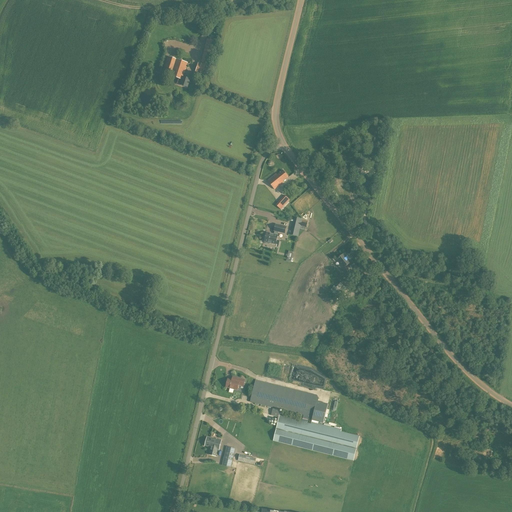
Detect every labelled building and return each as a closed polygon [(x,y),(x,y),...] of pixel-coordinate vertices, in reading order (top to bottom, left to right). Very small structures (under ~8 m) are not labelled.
[(209,63),(214,41),(207,39),(202,61),(209,63)] [(187,87),(190,79),(182,77),(187,63),(168,57),(163,73),(181,79),(180,85),(187,87)] [(206,77),(210,66),(198,62),(194,73),(206,77)] [(359,175),(364,164),(358,161),(354,172),(359,175)] [(288,177),(283,170),(277,175),(276,174),(268,181),(275,189),(283,183),(283,182),(288,177)] [(281,209),(289,200),(284,195),(275,205),(281,209)] [(274,230),(275,230),(274,234),(266,232),(264,241),(266,241),(265,243),(269,244),(270,242),(275,243),(278,231),(284,233),(286,226),(275,224),(274,230)] [(344,268),(351,262),(344,254),(336,260),(344,268)] [(350,281),(354,277),(346,267),(342,271),(350,281)] [(341,296),(351,285),(344,279),(332,292),(337,297),(339,295),(341,296)] [(244,386),(245,379),(237,377),(236,380),(228,378),(226,386),(237,389),(239,384),(244,386)] [(323,423),(328,404),(318,401),(318,399),(316,395),(315,394),(255,380),(250,402),(273,408),(271,415),(278,417),(278,415),(279,415),(280,410),(308,417),(307,421),(279,414),(273,441),(353,461),(360,436),(341,432),(341,429),(314,422),(314,421),(323,423)] [(213,439),(207,437),(205,446),(211,447),(209,455),(216,456),(217,450),(219,450),(222,440),(216,438),(216,439),(213,438),(213,439)] [(231,468),(236,449),(226,446),(222,465),(231,468)] [(239,454),(238,461),(255,465),(256,459),(243,455),(239,454)]
